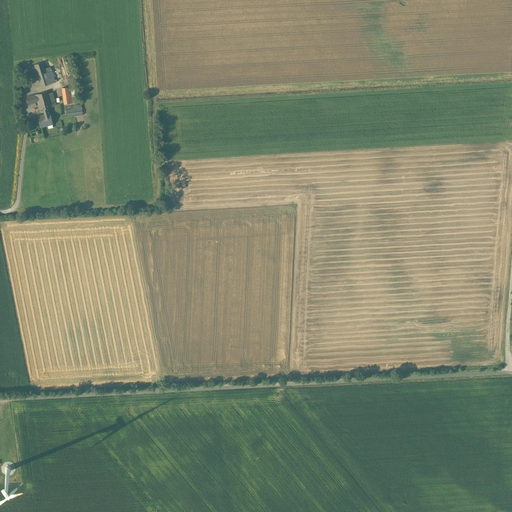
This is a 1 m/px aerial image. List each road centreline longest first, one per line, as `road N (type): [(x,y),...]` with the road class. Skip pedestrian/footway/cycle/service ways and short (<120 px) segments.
road 1 (unclassified): [(0,399),(511,372)]
road 2 (track): [(154,92),(154,201),(8,213)]
